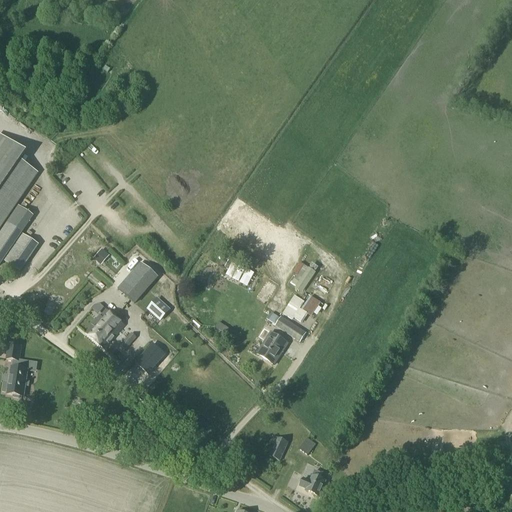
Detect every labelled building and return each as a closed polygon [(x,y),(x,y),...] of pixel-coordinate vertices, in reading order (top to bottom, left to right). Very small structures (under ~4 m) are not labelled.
[(0,136),(0,227),(36,174),(20,163),(25,154),(0,136)] [(19,207),(7,224),(0,234),(0,264),(2,261),(19,272),(37,246),(20,235),(33,217),(19,207)] [(93,260),(97,264),(105,254),(101,251),(93,260)] [(301,272),(305,262),(300,260),(296,270),(301,272)] [(237,266),(231,263),(225,275),(231,278),(237,266)] [(141,264),(117,291),(134,305),(157,279),(141,264)] [(295,286),(303,291),(317,270),(310,265),(295,286)] [(238,266),(232,279),(238,282),(244,269),(238,266)] [(246,270),(239,284),(246,287),(250,279),(253,274),(246,270)] [(294,297),(282,315),(291,321),(292,320),(301,325),(307,316),(299,309),(303,303),(294,297)] [(146,310),(149,313),(159,323),(170,312),(160,303),(157,300),(146,310)] [(85,335),(94,343),(115,319),(106,311),(85,335)] [(280,318),(275,326),(281,331),(300,343),(305,335),(286,322),(280,318)] [(124,327),(115,319),(94,343),(103,351),(124,327)] [(239,338),(229,331),(226,336),(236,343),(239,338)] [(287,345),(270,334),(256,355),(273,366),(287,345)] [(136,339),(130,335),(119,347),(124,352),(136,339)] [(7,396),(10,396),(12,397),(13,397),(12,399),(20,400),(21,398),(22,398),(26,372),(23,371),(24,363),(18,362),(18,361),(20,347),(8,345),(6,361),(12,362),(14,362),(13,369),(11,369),(8,384),(3,384),(2,393),(7,394),(7,396)] [(135,364),(148,375),(165,356),(152,345),(135,364)] [(279,462),(287,444),(272,437),(268,444),(272,445),(267,457),(279,462)] [(298,451),(307,457),(315,445),(305,440),(298,451)] [(303,480),(302,480),(298,489),(318,498),(325,483),(323,482),(326,477),(320,475),(314,472),(312,477),(309,483),(303,480)]
